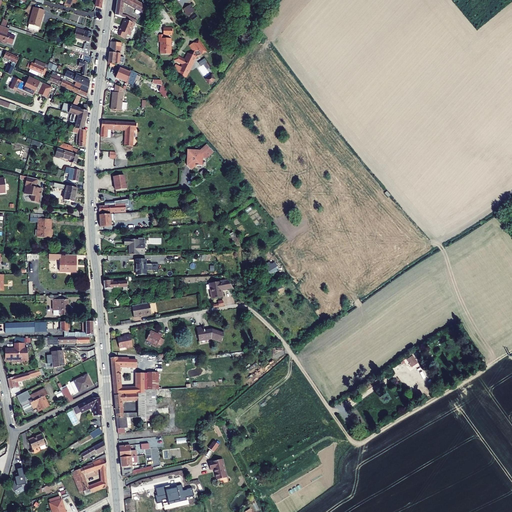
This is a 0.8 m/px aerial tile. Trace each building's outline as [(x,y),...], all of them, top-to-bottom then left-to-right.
[(118,0),(117,15),(127,18),(141,25),(143,19),(140,17),(139,20),(129,15),(124,14),(126,1),(146,12),(145,15),(149,17),(151,11),(153,12),(155,7),(151,0),(148,6),(136,0),(118,0)] [(189,5),(183,9),(187,15),(194,11),(189,5)] [(31,24),(30,28),(40,31),(41,27),(46,10),(36,7),(31,24)] [(121,31),(119,35),(126,38),(128,34),(131,35),(133,32),(131,32),(134,26),(135,26),(136,23),(127,19),(123,27),(122,26),(120,30),(121,31)] [(0,39),(3,41),(2,42),(9,44),(12,35),(10,34),(11,29),(0,24),(0,39)] [(172,42),(172,38),(165,39),(165,35),(173,35),(173,27),(164,28),(164,35),(160,35),(160,42),(162,42),(162,48),(161,48),(162,55),(173,54),(172,45),(172,42)] [(79,28),(76,37),(89,41),(92,42),(94,33),(79,28)] [(112,42),(110,63),(121,65),(124,66),(125,63),(126,63),(126,57),(122,57),(123,43),(112,42)] [(66,43),(64,47),(81,53),(80,53),(83,54),(86,55),(91,57),(92,45),(88,44),(87,43),(85,49),(80,47),(79,48),(73,46),(73,45),(66,43)] [(202,54),(201,49),(196,43),(192,46),(196,52),(195,52),(198,57),(202,54)] [(8,52),(6,57),(19,63),(21,58),(8,52)] [(188,77),(198,57),(195,52),(190,54),(187,60),(181,57),(179,62),(184,65),(181,71),(183,78),(188,77)] [(94,58),(91,57),(86,55),(85,61),(82,60),(80,66),(84,67),(84,76),(86,76),(89,77),(90,63),(92,64),(94,58)] [(34,63),(32,68),(46,74),(48,71),(50,71),(51,70),(34,63)] [(10,65),(7,72),(13,75),(16,68),(10,65)] [(130,69),(124,66),(121,65),(120,69),(118,69),(116,74),(117,76),(119,76),(118,78),(134,85),(135,82),(140,85),(142,81),(141,81),(143,77),(129,71),(130,69)] [(68,73),(67,76),(70,78),(79,82),(84,85),(91,88),(92,81),(85,78),(79,75),(69,71),(68,73)] [(54,72),(51,80),(62,85),(64,79),(65,80),(67,76),(63,75),(63,76),(54,72)] [(46,98),(51,87),(29,76),(26,83),(14,78),(10,88),(16,91),(16,89),(22,92),(22,90),(28,93),(27,94),(32,97),(34,94),(37,95),(38,94),(46,98)] [(70,78),(67,76),(65,80),(63,85),(80,93),(84,85),(79,82),(77,85),(68,81),(70,78)] [(116,93),(114,92),(113,103),(115,103),(114,110),(123,111),(124,109),(124,102),(126,89),(117,84),(116,93)] [(88,97),(91,88),(84,85),(80,93),(88,97)] [(4,105),(16,110),(18,106),(6,101),(5,104),(4,105)] [(68,105),(66,109),(71,111),(70,113),(74,114),(72,122),(79,123),(78,128),(81,129),(85,130),(90,111),(83,110),(83,108),(80,107),(75,106),(75,105),(71,104),(69,106),(68,105)] [(137,130),(138,123),(104,121),(103,137),(108,137),(108,129),(128,130),(127,146),(134,146),(135,130),(137,130)] [(88,131),(85,130),(81,129),(78,128),(73,126),(72,130),(70,130),(69,132),(79,134),(78,144),(81,144),(81,147),(87,147),(88,131)] [(60,137),(57,146),(79,153),(80,150),(75,148),(75,147),(73,146),(66,144),(67,139),(60,137)] [(29,139),(29,141),(33,143),(33,144),(42,147),(43,143),(29,139)] [(188,148),(187,164),(193,168),(196,164),(203,164),(204,154),(205,152),(207,152),(207,151),(207,149),(203,146),(201,149),(188,148)] [(60,149),(57,157),(61,159),(62,157),(73,160),(72,163),(78,164),(81,155),(60,149)] [(68,167),(64,185),(79,188),(79,185),(69,183),(69,180),(80,182),(82,170),(68,167)] [(126,174),(115,176),(118,190),(129,188),(126,174)] [(39,179),(29,177),(27,186),(28,186),(27,194),(34,196),(33,200),(34,202),(41,203),(42,197),(41,197),(42,191),(41,189),(38,188),(39,179)] [(57,183),(56,187),(69,190),(67,200),(76,202),(79,188),(64,185),(57,183)] [(117,205),(101,206),(101,213),(112,212),(112,215),(132,213),(131,199),(117,202),(117,205)] [(112,215),(101,215),(102,227),(113,227),(113,221),(133,220),(133,219),(143,218),(143,213),(132,213),(112,215)] [(33,214),(32,222),(41,223),(40,237),(52,238),(53,230),(54,220),(48,219),(49,215),(33,214)] [(235,233),(231,235),(238,247),(242,245),(235,233)] [(148,254),(148,239),(141,239),(141,240),(126,240),(126,245),(131,245),(131,255),(148,254)] [(29,254),(29,262),(30,262),(41,262),(41,268),(41,272),(51,272),(52,266),(59,267),(59,272),(78,272),(78,255),(29,254)] [(148,260),(138,260),(138,275),(148,275),(148,260)] [(275,262),(270,265),(269,263),(264,266),(270,276),(279,270),(275,262)] [(115,280),(105,281),(106,289),(107,293),(114,292),(114,288),(125,287),(125,290),(130,290),(129,281),(115,282),(115,280)] [(225,297),(224,290),(235,289),(230,281),(211,283),(214,299),(225,297)] [(69,295),(52,295),(52,299),(54,301),(55,301),(55,311),(62,311),(62,315),(69,315),(69,305),(70,305),(70,300),(69,300),(69,295)] [(151,303),(134,306),(136,317),(145,316),(145,315),(153,314),(151,303)] [(95,321),(88,322),(88,329),(85,329),(85,333),(85,335),(95,335),(95,321)] [(49,322),(37,323),(37,333),(49,332),(49,322)] [(70,322),(62,322),(63,332),(67,332),(70,332),(70,322)] [(25,323),(4,324),(4,332),(7,332),(7,333),(25,332),(25,323)] [(25,323),(25,332),(37,332),(36,323),(25,323)] [(199,328),(201,341),(213,339),(223,343),(226,334),(213,330),(207,331),(206,327),(199,328)] [(149,338),(147,341),(152,344),(151,346),(155,349),(157,346),(160,340),(162,337),(158,334),(157,336),(156,337),(154,336),(155,336),(155,335),(153,334),(152,334),(152,335),(149,334),(147,337),(149,338)] [(128,349),(134,348),(131,335),(126,337),(126,339),(119,340),(121,349),(128,348),(128,349)] [(71,337),(49,338),(49,345),(61,345),(61,343),(92,343),(91,337),(74,337),(71,337)] [(26,348),(26,343),(16,343),(16,348),(15,348),(15,349),(12,349),(12,348),(7,348),(7,360),(24,359),(24,361),(30,361),(29,348),(26,348)] [(65,351),(54,352),(56,368),(66,366),(65,351)] [(408,359),(413,367),(420,363),(415,355),(408,359)] [(111,359),(113,385),(120,384),(119,368),(139,368),(139,359),(136,359),(136,362),(129,362),(129,359),(117,359),(116,358),(111,359)] [(41,370),(10,379),(12,390),(17,388),(18,388),(21,387),(20,381),(23,381),(43,375),(41,370)] [(148,374),(148,390),(159,390),(159,373),(148,373),(148,374)] [(114,395),(136,394),(144,394),(144,390),(148,390),(148,374),(137,374),(137,388),(120,389),(113,389),(114,395)] [(89,375),(74,382),(79,393),(94,385),(89,375)] [(63,392),(69,403),(75,399),(70,388),(63,392)] [(46,389),(32,396),(29,391),(20,396),(27,412),(39,407),(41,411),(51,406),(46,397),(50,395),(46,389)] [(187,389),(171,389),(171,398),(187,398),(187,389)] [(138,414),(129,414),(129,418),(130,418),(141,418),(146,418),(146,415),(157,415),(156,409),(156,405),(156,395),(159,395),(159,390),(148,390),(144,390),(144,394),(136,394),(136,395),(114,396),(116,411),(123,410),(122,402),(138,401),(138,414)] [(75,408),(78,414),(96,406),(97,416),(104,415),(102,398),(95,398),(75,408)] [(116,419),(118,434),(125,434),(125,429),(128,429),(128,424),(127,419),(116,419)] [(223,425),(232,444),(235,442),(235,444),(237,443),(227,423),(223,425)] [(214,426),(219,437),(223,435),(217,425),(214,426)] [(99,429),(89,434),(92,439),(102,434),(99,429)] [(30,440),(35,450),(47,444),(43,434),(30,440)] [(84,454),(87,460),(97,454),(97,455),(99,454),(100,455),(107,451),(106,441),(84,454)] [(119,446),(120,457),(131,456),(133,455),(136,455),(136,451),(131,452),(130,445),(119,446)] [(94,462),(95,463),(108,459),(107,454),(94,461),(94,462)] [(120,457),(122,476),(133,473),(131,456),(120,457)] [(86,492),(88,496),(109,487),(108,477),(104,477),(104,480),(90,486),(85,474),(103,468),(103,473),(108,473),(107,467),(108,467),(108,459),(95,463),(94,462),(89,464),(90,466),(74,473),(82,493),(86,492)] [(215,472),(217,479),(227,477),(223,459),(209,462),(211,469),(214,469),(215,468),(216,471),(215,472)] [(12,488),(15,491),(22,487),(21,485),(26,484),(21,465),(18,466),(18,468),(17,469),(18,473),(16,473),(12,488)] [(182,485),(170,487),(170,485),(155,488),(157,495),(155,495),(157,504),(163,502),(162,500),(167,499),(168,502),(179,500),(179,502),(187,500),(186,498),(194,496),(192,489),(192,488),(186,489),(187,490),(184,490),(183,491),(182,485)] [(54,502),(58,511),(72,511),(66,497),(54,502)]
